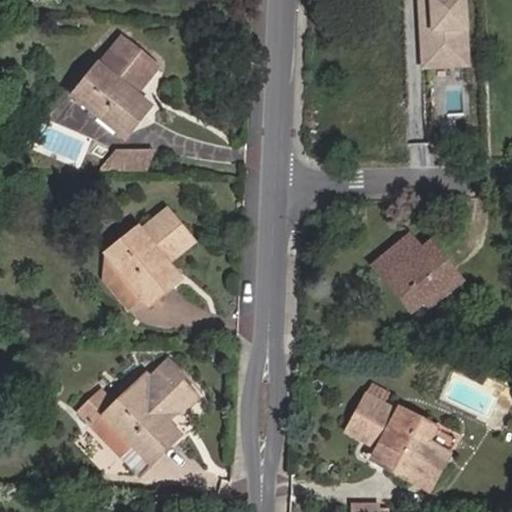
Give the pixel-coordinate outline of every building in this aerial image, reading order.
[(461,58),(458,0),(415,0),(416,15),(427,15),(428,30),(416,31),(417,59),(461,58)] [(428,30),(427,15),(416,15),(416,31),(428,30)] [(78,84),(123,124),(147,95),(133,83),(160,50),(129,24),(78,84)] [(155,133),(116,134),(99,155),(147,157),(155,133)] [(156,223),(149,213),(109,242),(141,289),(147,297),(174,275),(168,266),(200,238),(178,207),(156,223)] [(141,289),(109,242),(103,267),(128,300),(141,289)] [(372,278),(418,319),(456,279),(433,257),(426,264),(406,245),(372,278)] [(166,421),(155,408),(173,391),(176,394),(192,379),(173,358),(174,351),(169,345),(162,345),(146,359),(144,356),(130,368),(128,366),(98,393),(142,442),(166,421)] [(435,432),(404,416),(400,423),(364,404),(349,431),(384,450),(379,461),(431,489),(448,457),(427,446),(435,432)] [(448,457),(455,443),(435,432),(427,446),(448,457)] [(387,511),(388,501),(352,501),(351,511),(387,511)]
